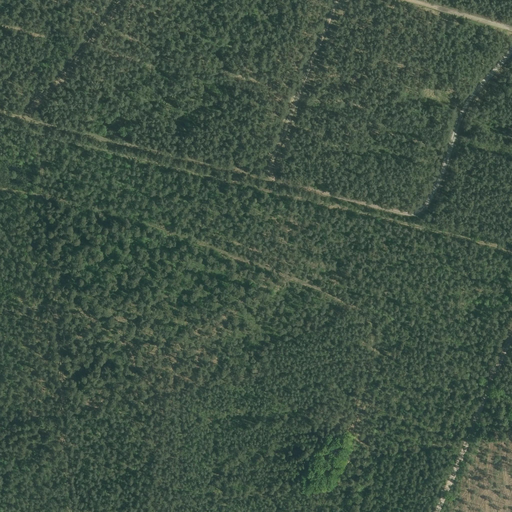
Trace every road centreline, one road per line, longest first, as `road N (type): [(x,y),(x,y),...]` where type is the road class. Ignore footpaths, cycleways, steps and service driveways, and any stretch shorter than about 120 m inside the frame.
road 1 (track): [(72,511),(42,137),(511,251)]
road 2 (track): [(0,189),(198,241),(365,314),(373,335),(365,382),(318,511)]
road 3 (track): [(435,511),(511,330)]
road 4 (track): [(464,445),(342,459)]
